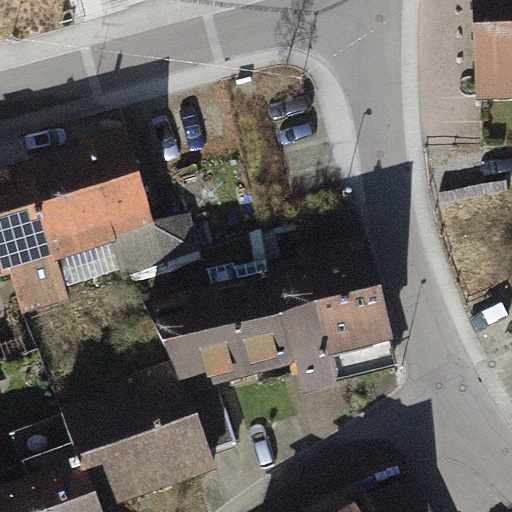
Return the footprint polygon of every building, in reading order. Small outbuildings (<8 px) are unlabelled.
[(511,78),(511,0),(496,0),(498,79),(511,78)] [(32,162),(59,255),(125,236),(158,227),(131,134),(32,162)] [(59,255),(32,162),(0,171),(0,276),(17,271),(27,307),(70,295),(59,255)] [(194,217),(158,227),(125,236),(135,272),(204,252),(194,217)] [(309,269),(335,376),(398,361),(369,243),(306,258),(309,269)] [(335,376),(309,269),(272,278),(293,363),(299,385),(335,376)] [(293,363),(272,278),(159,302),(186,373),(191,388),(293,363)] [(128,394),(162,488),(220,467),(191,388),(186,373),(128,394)] [(162,488),(128,394),(66,416),(100,510),(162,488)] [(100,511),(100,510),(66,416),(15,435),(25,463),(0,472),(0,511),(100,511)] [(395,511),(384,492),(350,511),(395,511)]
